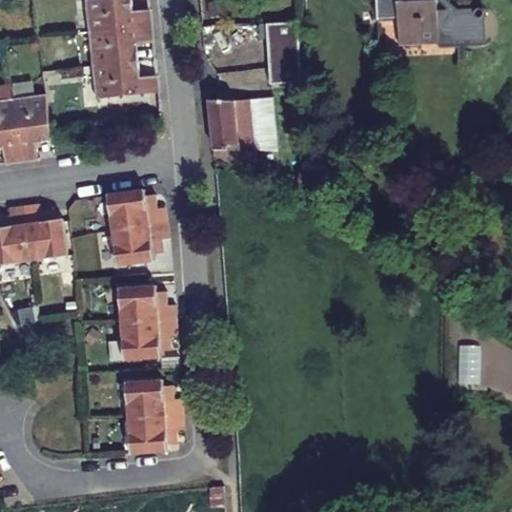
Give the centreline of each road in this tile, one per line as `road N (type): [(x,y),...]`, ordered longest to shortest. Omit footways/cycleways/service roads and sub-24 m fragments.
road 1 (residential): [(187,163),(207,434),(201,457),(171,472),(62,484),(24,466),(0,429)]
road 2 (residential): [(187,163),(0,186)]
road 3 (residential): [(169,0),(187,163)]
